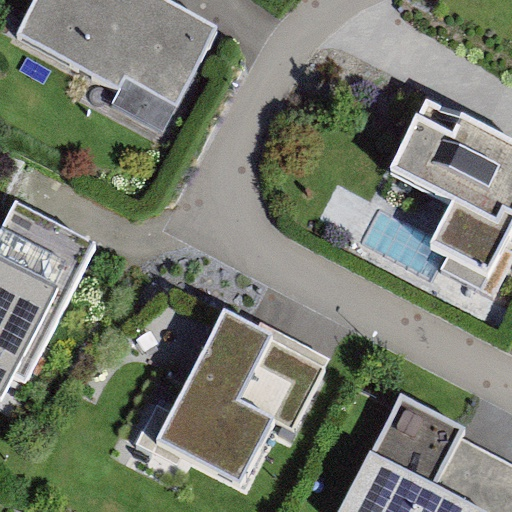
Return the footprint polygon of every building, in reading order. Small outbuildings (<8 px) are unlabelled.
[(254,3),(248,0),(55,0),(35,33),(180,123),(254,3)] [(511,142),(424,99),(380,186),(511,251),(511,142)] [(108,249),(18,198),(0,230),(0,377),(27,393),(108,249)] [(327,358),(228,302),(153,434),(253,489),(327,358)] [(511,511),(511,447),(421,400),(361,511),(511,511)]
